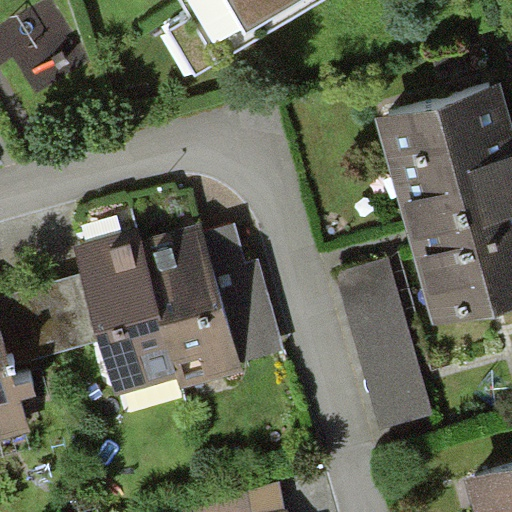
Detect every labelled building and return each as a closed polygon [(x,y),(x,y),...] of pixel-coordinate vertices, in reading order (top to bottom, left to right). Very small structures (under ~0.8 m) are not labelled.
[(180,0),(170,6),(197,53),(287,0),(180,0)] [(511,115),(498,67),(384,98),(422,234),(440,298),(511,278),(511,115)] [(143,226),(182,361),(185,372),(244,356),(223,281),(203,210),(143,226)] [(142,220),(82,237),(99,298),(122,378),(182,361),(143,226),(142,220)] [(387,252),(339,265),(380,417),(428,405),(387,252)] [(0,422),(31,414),(9,336),(0,305),(0,422)] [(511,511),(511,437),(470,450),(488,511),(511,511)] [(253,492),(193,505),(194,511),(293,511),(285,474),(250,481),(253,492)]
